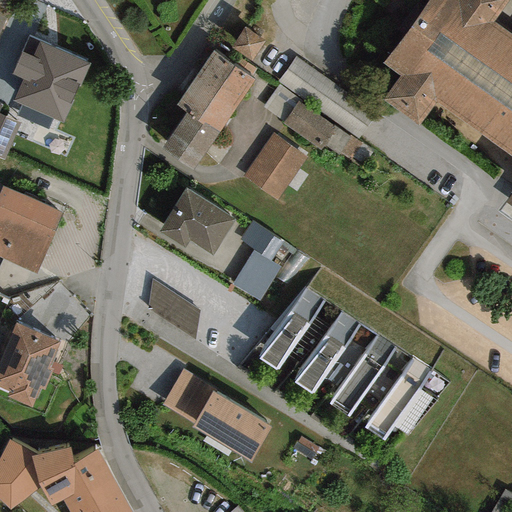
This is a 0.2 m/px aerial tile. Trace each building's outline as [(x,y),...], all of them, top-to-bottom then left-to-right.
[(0,0),(0,36),(1,37),(9,0),(0,0)] [(427,0),(383,63),(399,77),(380,97),(417,125),(435,102),(511,156),(511,190),(510,193),(511,193),(511,34),(494,22),(508,0),(427,0)] [(264,41),(243,28),(230,48),(250,61),(264,41)] [(21,53),(12,74),(23,80),(13,101),(62,123),(71,102),(69,101),(77,83),(79,84),(87,64),(39,43),(32,58),(21,53)] [(254,80),(213,51),(175,105),(186,112),(219,132),(254,80)] [(295,57),(277,82),(358,139),(376,114),(295,57)] [(278,85),(263,108),(283,121),(297,102),(299,100),(278,85)] [(335,128),(297,102),(283,121),(282,123),(320,150),(335,128)] [(186,112),(161,149),(192,170),(219,132),(186,112)] [(0,158),(4,160),(20,123),(3,117),(0,124),(0,158)] [(307,157),(272,133),(242,177),(277,200),(307,157)] [(62,213),(2,186),(0,190),(0,258),(35,274),(62,213)] [(185,187),(159,232),(184,248),(189,240),(212,256),(234,220),(185,187)] [(273,236),(252,221),(238,240),(253,250),(260,255),(273,236)] [(259,300),(279,267),(260,255),(253,250),(231,285),(259,300)] [(144,302),(190,332),(205,309),(159,279),(144,302)] [(276,370),(323,301),(305,289),(259,359),(276,370)] [(323,301),(276,370),(312,394),(360,326),(323,301)] [(6,397),(31,407),(39,389),(44,391),(53,369),(50,368),(61,342),(15,323),(0,358),(0,389),(8,393),(6,397)] [(360,326),(312,394),(346,416),(394,348),(360,326)] [(394,348),(346,416),(384,441),(393,427),(406,435),(447,383),(394,348)] [(214,393),(216,389),(183,370),(163,405),(194,424),(212,392),(214,393)] [(192,428),(251,462),(270,428),(214,393),(212,392),(194,424),(192,428)] [(62,501),(68,511),(131,511),(97,449),(73,464),(70,448),(37,455),(9,440),(0,456),(0,501),(10,510),(40,487),(50,506),(62,501)]
